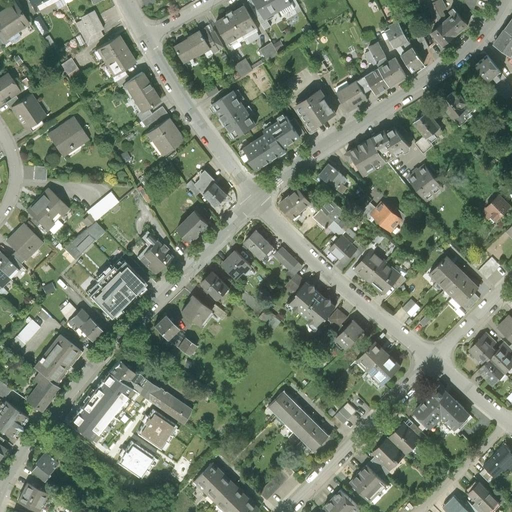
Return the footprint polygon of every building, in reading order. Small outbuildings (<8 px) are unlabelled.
[(13,0),(12,0),(0,8),(0,30),(5,38),(16,30),(28,23),(13,0)] [(28,0),(34,11),(53,1),(57,8),(65,4),(63,0),(28,0)] [(255,0),(257,2),(265,17),(279,9),(282,14),(295,7),(290,0),(255,0)] [(431,17),(437,24),(443,19),(433,0),(432,0),(427,3),(433,15),(431,17)] [(433,0),(443,19),(447,16),(443,7),(446,5),(443,0),(433,0)] [(477,0),(465,0),(473,10),(477,0)] [(226,12),(215,18),(230,44),(258,28),(243,2),(232,8),(231,6),(225,10),(226,12)] [(265,17),(257,2),(251,5),(265,28),(270,25),(265,17)] [(443,19),(457,34),(469,23),(452,4),(448,8),(451,12),(447,16),(443,19)] [(104,28),(94,9),(80,16),(82,20),(77,22),(88,45),(105,36),(101,30),(104,28)] [(47,31),(38,16),(32,19),(41,35),(47,31)] [(391,27),(385,30),(393,45),(396,46),(400,52),(405,49),(401,42),(409,38),(398,18),(389,23),(391,27)] [(429,31),(443,46),(457,34),(443,19),(437,24),(429,31)] [(186,33),(187,35),(198,54),(204,51),(206,56),(214,51),(203,31),(199,25),(186,33)] [(494,44),(511,56),(511,32),(505,27),(494,44)] [(203,31),(214,51),(219,48),(209,31),(207,28),(203,31)] [(214,29),(209,31),(219,48),(224,46),(214,29)] [(368,43),(377,38),(373,29),(363,34),(368,43)] [(20,36),(16,30),(5,38),(8,42),(9,43),(20,36)] [(127,47),(118,33),(94,49),(103,62),(127,47)] [(423,33),(417,36),(423,49),(429,46),(423,33)] [(84,44),(79,35),(75,37),(79,46),(84,44)] [(187,35),(173,43),(184,62),(198,54),(187,35)] [(379,64),(387,59),(386,54),(377,38),(368,43),(370,48),(379,64)] [(260,48),(267,60),(278,53),(271,41),(260,48)] [(400,52),(412,71),(424,63),(411,45),(405,49),(400,52)] [(127,47),(103,62),(111,76),(123,69),(136,61),(127,47)] [(372,60),(375,66),(379,64),(370,48),(364,51),(368,60),(372,60)] [(501,66),(488,50),(475,61),(488,77),(494,73),(497,77),(501,73),(497,69),(501,66)] [(225,51),(220,54),(225,63),(230,60),(225,51)] [(379,64),(391,84),(407,75),(394,55),(387,59),(379,64)] [(245,57),(234,64),(241,76),(252,69),(245,57)] [(77,67),(71,58),(61,63),(67,73),(77,67)] [(313,65),(320,77),(330,72),(322,60),(313,65)] [(375,66),(365,73),(372,85),(377,93),(391,84),(379,64),(375,66)] [(123,69),(111,76),(114,81),(115,80),(126,73),(123,69)] [(6,70),(0,74),(0,97),(6,94),(17,87),(6,70)] [(122,83),(131,97),(150,85),(142,71),(129,79),(122,83)] [(122,83),(129,79),(126,73),(115,80),(119,85),(122,83)] [(363,90),(372,85),(365,73),(356,78),(363,90)] [(336,90),(348,110),(368,98),(363,90),(356,78),(336,90)] [(508,91),(500,82),(495,86),(502,96),(508,91)] [(159,99),(150,85),(131,97),(140,111),(147,106),(159,99)] [(216,85),(205,91),(208,96),(219,89),(216,85)] [(311,130),(336,113),(318,86),(293,103),(311,130)] [(17,87),(6,94),(9,98),(15,94),(20,91),(17,87)] [(437,99),(453,119),(465,110),(467,112),(476,105),(470,97),(467,99),(459,89),(454,93),(451,89),(437,99)] [(233,91),(213,105),(235,138),(256,124),(233,91)] [(37,102),(31,93),(19,101),(11,107),(25,127),(39,118),(49,111),(41,99),(37,102)] [(6,100),(11,107),(19,101),(15,94),(9,98),(6,100)] [(151,113),(147,106),(140,111),(136,113),(140,120),(151,113)] [(162,106),(151,113),(140,120),(144,126),(155,118),(158,122),(168,115),(162,106)] [(429,107),(414,119),(425,133),(431,141),(438,135),(433,130),(441,123),(429,107)] [(88,138),(72,115),(46,133),(62,156),(88,138)] [(146,131),(154,142),(176,126),(168,115),(158,122),(146,131)] [(256,170),(285,150),(284,147),(300,136),(290,121),(286,116),(264,131),(266,134),(240,151),(247,161),(249,159),(256,170)] [(39,118),(25,127),(28,133),(43,124),(39,118)] [(295,118),(290,121),(300,136),(305,133),(295,118)] [(371,133),(386,158),(410,146),(410,143),(395,124),(387,128),(385,126),(371,133)] [(184,137),(176,126),(154,142),(162,153),(184,137)] [(363,172),(386,158),(371,133),(344,150),(350,160),(354,157),(363,172)] [(433,143),(431,141),(425,133),(415,141),(423,151),(433,143)] [(130,159),(126,150),(118,154),(122,163),(130,159)] [(407,175),(427,200),(444,187),(424,161),(407,175)] [(327,163),(318,172),(342,192),(346,187),(340,182),(344,178),(327,163)] [(46,166),(34,165),(33,178),(46,179),(46,166)] [(203,191),(215,181),(216,179),(205,166),(203,169),(201,167),(186,183),(187,184),(195,194),(197,197),(203,191)] [(203,191),(216,205),(228,194),(215,181),(203,191)] [(195,194),(187,184),(183,188),(191,198),(195,194)] [(279,201),(295,220),(303,213),(300,209),(308,202),(312,199),(298,184),(279,201)] [(30,214),(46,229),(68,207),(58,196),(47,185),(35,197),(24,208),(30,214)] [(139,191),(147,203),(150,200),(142,188),(139,191)] [(168,199),(172,202),(180,194),(177,190),(168,199)] [(511,203),(500,190),(481,209),(489,218),(494,214),(497,217),(511,203)] [(91,222),(94,220),(118,201),(110,191),(83,213),(91,222)] [(175,225),(189,240),(208,221),(180,194),(172,202),(185,215),(175,225)] [(330,196),(321,206),(335,219),(337,216),(344,208),(330,196)] [(313,198),(312,199),(308,202),(317,210),(321,206),(313,198)] [(150,200),(147,203),(150,208),(156,205),(152,199),(150,200)] [(376,206),(370,213),(372,215),(391,230),(402,218),(392,209),(381,200),(376,206)] [(370,213),(376,206),(370,201),(361,212),(369,219),(372,215),(370,213)] [(392,209),(402,218),(403,219),(407,215),(395,205),(392,209)] [(335,219),(321,206),(317,210),(312,216),(326,229),(328,226),(335,219)] [(359,230),(344,216),(341,219),(337,216),(335,219),(345,229),(357,241),(360,238),(356,234),(359,230)] [(339,236),(341,234),(345,229),(335,219),(328,226),(339,236)] [(112,238),(94,220),(91,222),(62,247),(79,264),(86,257),(89,260),(112,238)] [(23,222),(5,239),(15,250),(24,259),(42,242),(23,222)] [(256,228),(243,240),(261,258),(273,246),(256,228)] [(137,257),(156,240),(146,229),(139,236),(146,244),(135,255),(137,257)] [(339,236),(328,248),(343,262),(352,253),(356,248),(354,245),(341,234),(339,236)] [(366,257),(372,249),(378,243),(373,239),(365,248),(361,253),(366,257)] [(153,274),(172,256),(165,249),(167,247),(162,242),(160,244),(156,240),(137,257),(153,274)] [(356,248),(352,253),(357,258),(361,253),(365,248),(357,241),(354,245),(356,248)] [(298,260),(282,245),(274,254),(290,269),(298,260)] [(234,247),(220,261),(236,277),(243,270),(245,272),(252,265),(234,247)] [(355,270),(370,282),(387,262),(372,249),(366,257),(355,270)] [(15,250),(10,254),(20,264),(24,259),(15,250)] [(7,258),(0,251),(0,267),(9,277),(17,269),(7,258)] [(455,261),(447,252),(429,271),(437,279),(455,261)] [(10,254),(7,258),(17,269),(21,265),(20,264),(10,254)] [(494,254),(478,270),(487,278),(502,262),(494,254)] [(77,295),(104,321),(143,281),(116,255),(77,295)] [(417,261),(412,256),(408,261),(413,266),(417,261)] [(298,260),(290,269),(286,273),(291,278),(297,272),(303,265),(298,260)] [(455,261),(437,279),(446,287),(464,269),(455,261)] [(387,262),(370,282),(384,293),(392,284),(400,274),(387,262)] [(9,277),(0,267),(0,285),(0,286),(9,277)] [(464,269),(446,287),(454,295),(471,276),(464,269)] [(200,281),(218,299),(230,288),(212,270),(200,281)] [(292,295),(306,280),(297,272),(291,278),(283,287),(292,295)] [(400,274),(392,284),(397,288),(406,278),(400,274)] [(471,276),(454,295),(461,302),(474,289),(479,284),(471,276)] [(321,293),(306,280),(292,295),(288,300),(304,313),(321,293)] [(55,290),(51,281),(41,286),(45,294),(55,290)] [(481,295),(474,289),(461,302),(457,306),(464,313),(481,295)] [(191,293),(178,310),(199,325),(212,309),(211,308),(191,293)] [(321,293),(304,313),(318,326),(335,305),(321,293)] [(411,298),(402,307),(412,316),(420,307),(411,298)] [(59,309),(65,320),(76,309),(68,301),(59,309)] [(211,308),(212,309),(223,317),(227,312),(215,303),(211,308)] [(73,321),(90,338),(100,328),(79,306),(76,309),(65,320),(68,325),(73,321)] [(267,307),(258,317),(273,330),(282,320),(267,307)] [(347,315),(338,307),(328,318),(331,321),(328,325),(335,330),(347,315)] [(177,326),(163,312),(151,323),(166,337),(169,334),(177,326)] [(433,316),(428,312),(420,321),(424,325),(433,316)] [(511,316),(509,313),(497,325),(511,340),(511,316)] [(365,328),(354,317),(335,337),(346,347),(365,328)] [(39,326),(31,318),(12,339),(20,347),(39,326)] [(437,338),(438,331),(429,329),(428,336),(437,338)] [(31,364),(37,369),(53,382),(79,349),(57,331),(31,364)] [(497,341),(486,331),(468,349),(482,363),(490,355),(497,348),(493,345),(497,341)] [(172,334),(169,334),(166,337),(176,345),(180,339),(172,334)] [(183,335),(180,339),(176,345),(188,355),(196,344),(183,335)] [(375,340),(357,358),(368,369),(386,350),(375,340)] [(511,348),(504,341),(497,348),(490,355),(506,371),(511,364),(511,353),(510,351),(511,349),(511,348)] [(401,365),(386,350),(368,369),(383,383),(401,365)] [(493,384),(506,371),(490,355),(482,363),(477,368),(493,384)] [(117,357),(106,369),(123,381),(133,370),(117,357)] [(36,381),(23,398),(40,410),(59,386),(53,382),(37,369),(31,377),(36,381)] [(123,381),(106,369),(98,381),(77,407),(66,421),(95,445),(137,392),(123,381)] [(133,370),(123,381),(137,392),(155,404),(182,422),(191,408),(133,370)] [(0,396),(1,397),(3,399),(11,389),(0,380),(0,396)] [(437,387),(412,412),(414,413),(427,426),(439,414),(446,421),(459,409),(437,387)] [(283,389),(268,404),(277,414),(292,397),(283,389)] [(3,399),(1,397),(0,398),(0,427),(12,437),(27,416),(3,399)] [(292,397),(277,414),(285,422),(301,406),(292,397)] [(357,410),(348,402),(331,419),(340,427),(357,410)] [(301,406),(285,422),(294,430),(309,414),(301,406)] [(331,407),(326,412),(331,417),(336,412),(331,407)] [(459,409),(446,421),(454,429),(466,417),(459,409)] [(176,426),(153,411),(147,422),(139,434),(162,449),(176,426)] [(430,431),(427,426),(414,413),(409,418),(413,422),(409,425),(422,438),(430,431)] [(309,414),(294,430),(303,439),(318,423),(309,414)] [(404,420),(387,436),(405,454),(422,438),(409,425),(404,420)] [(318,423),(303,439),(314,450),(330,434),(318,423)] [(387,436),(371,452),(374,455),(384,465),(389,470),(405,454),(387,436)] [(504,442),(483,464),(486,466),(495,476),(503,468),(504,470),(508,466),(511,469),(511,456),(507,452),(510,448),(504,442)] [(155,458),(131,443),(124,454),(117,465),(140,480),(155,458)] [(57,461),(43,449),(33,461),(35,463),(29,470),(42,482),(49,474),(47,473),(57,461)] [(380,468),(384,465),(374,455),(371,459),(380,468)] [(367,463),(376,472),(380,468),(371,459),(367,463)] [(212,461),(194,480),(215,502),(234,482),(212,461)] [(367,463),(350,480),(370,500),(387,483),(376,472),(367,463)] [(259,491),(267,499),(294,472),(286,464),(259,491)] [(495,476),(486,466),(480,472),(490,483),(496,477),(495,476)] [(480,480),(468,492),(477,500),(485,508),(488,511),(499,499),(492,492),(480,480)] [(24,481),(14,500),(37,511),(46,491),(24,481)] [(234,482),(215,502),(226,511),(255,511),(260,507),(234,482)] [(340,487),(323,505),(330,511),(355,511),(360,507),(340,487)] [(492,492),(499,499),(502,502),(506,498),(497,488),(492,492)] [(453,495),(443,506),(448,511),(470,511),(463,505),(453,495)] [(463,505),(470,511),(479,511),(472,505),(468,500),(463,505)] [(480,511),(485,508),(477,500),(472,505),(479,511),(480,511)]
